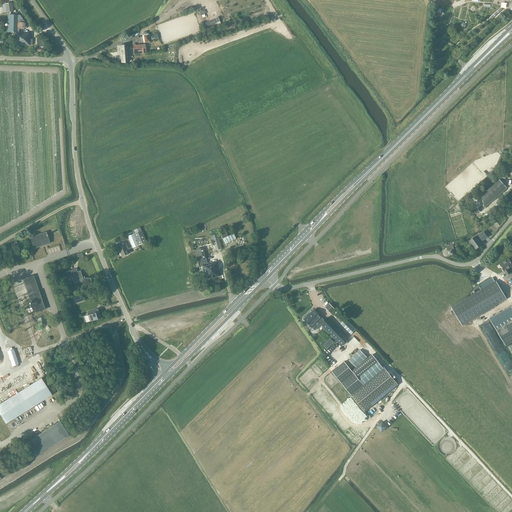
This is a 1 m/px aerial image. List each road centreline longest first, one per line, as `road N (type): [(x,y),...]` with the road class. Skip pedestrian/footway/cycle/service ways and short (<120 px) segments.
road 1 (unclassified): [(142,348),(82,203),(71,60)]
road 2 (unclassified): [(266,279),(288,288),(426,257),(468,263),(511,219)]
road 3 (secondary): [(373,167),(511,30)]
road 4 (secondary): [(40,498),(169,377)]
road 5 (secondary): [(160,376),(40,498)]
road 6 (secondary): [(266,279),(373,167)]
road 7 (secondary): [(373,167),(261,274)]
road 8 (unknown): [(0,445),(80,395),(66,341)]
road 9 (secondary): [(169,377),(266,279)]
road 10 (secondary): [(261,274),(167,370)]
